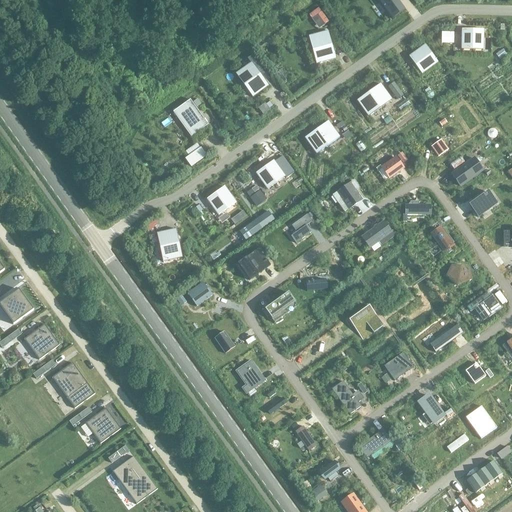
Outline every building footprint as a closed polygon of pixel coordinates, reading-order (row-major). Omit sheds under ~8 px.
[(378,0),(392,19),(393,19),(405,10),(398,0),(378,0)] [(319,10),(309,17),(318,29),(328,22),(319,10)] [(462,30),(462,29),(461,49),(462,49),(483,50),(482,50),(483,50),(483,30),(462,30)] [(317,64),(316,64),(336,59),(335,59),(328,32),(309,37),(317,64)] [(442,33),(442,43),(454,43),(454,34),(454,33),(442,33)] [(422,74),(421,74),(438,63),(437,62),(437,63),(425,46),(426,46),(425,46),(409,57),(409,58),(410,57),(422,74)] [(502,50),(496,54),(500,59),(506,54),(502,50)] [(251,64),(236,75),(252,97),(252,98),(269,86),(268,86),(262,77),(266,74),(253,56),(248,60),(251,64)] [(393,82),(388,86),(397,99),(402,95),(393,82)] [(369,117),(369,116),(391,100),(391,101),(392,100),(380,84),(380,85),(358,101),(357,101),(369,117)] [(208,125),(190,100),(191,100),(190,100),(173,112),(173,113),(174,112),(192,136),(191,137),(208,125),(208,124),(208,125)] [(270,102),(261,109),(264,114),(274,107),(270,102)] [(339,138),(340,138),(328,122),(305,138),(317,154),(339,138)] [(489,131),(483,137),(490,145),(496,139),(489,131)] [(441,140),(431,147),(438,157),(448,150),(441,140)] [(205,157),(199,149),(185,160),(190,168),(205,157)] [(402,153),(398,155),(404,163),(408,160),(402,153)] [(459,156),(449,163),(454,171),(465,163),(459,156)] [(256,173),(256,174),(268,190),(268,189),(285,177),(285,178),(285,177),(286,179),(293,173),(282,158),(275,163),(273,161),(273,162),(257,174),(256,173)] [(396,158),(382,168),(389,178),(403,168),(396,158)] [(482,170),(474,159),(452,175),(460,187),(482,170)] [(353,181),(332,196),(338,203),(342,200),(349,209),(362,199),(356,191),(359,188),(353,181)] [(236,203),(236,204),(236,203),(224,187),(224,188),(208,200),(207,199),(207,200),(219,216),(219,215),(236,203)] [(259,190),(249,197),(256,206),(265,199),(259,190)] [(488,193),(470,205),(478,217),(496,204),(488,193)] [(431,206),(406,206),(406,215),(431,215),(431,206)] [(268,211),(254,221),(260,230),(274,220),(268,211)] [(297,233),(291,237),(296,244),(311,233),(306,226),(312,222),(307,215),(292,226),(297,233)] [(254,221),(240,231),(246,240),(260,230),(254,221)] [(150,233),(158,226),(156,223),(147,229),(150,233)] [(370,247),(390,233),(383,223),(363,238),(370,247)] [(432,234),(444,252),(453,246),(452,244),(454,243),(451,239),(449,240),(447,237),(449,236),(443,228),(442,230),(441,228),(432,234)] [(157,235),(157,234),(163,261),(163,262),(182,258),(182,257),(176,230),(157,234),(157,235)] [(511,231),(503,231),(503,247),(511,247),(511,249),(511,248),(511,231)] [(255,251),(237,264),(249,281),(271,266),(267,260),(263,262),(255,251)] [(336,266),(330,269),(338,286),(344,283),(336,266)] [(455,267),(449,277),(458,286),(468,281),(467,275),(471,275),(470,269),(455,267)] [(326,280),(306,282),(307,292),(327,290),(327,289),(326,289),(325,281),(326,281),(326,280)] [(203,283),(192,290),(202,304),(213,296),(212,295),(212,296),(203,283)] [(34,310),(19,290),(0,303),(0,306),(14,325),(34,310)] [(263,312),(267,318),(269,316),(272,320),(295,303),(288,293),(263,312)] [(490,298),(487,293),(467,307),(471,312),(475,309),(484,321),(501,309),(492,297),(490,298)] [(181,296),(177,300),(181,305),(185,302),(181,296)] [(369,306),(349,321),(353,327),(356,325),(358,328),(356,330),(360,336),(370,329),(374,334),(384,326),(369,306)] [(60,346),(44,325),(24,340),(39,360),(60,346)] [(447,345),(455,339),(463,333),(457,325),(430,345),(436,353),(442,348),(442,347),(446,344),(447,345)] [(12,342),(22,334),(18,330),(8,337),(12,342)] [(224,332),(215,338),(225,354),(235,348),(224,332)] [(8,337),(0,342),(0,345),(2,349),(12,342),(8,337)] [(511,338),(502,346),(511,359),(511,338)] [(386,370),(394,381),(413,368),(405,356),(386,370)] [(46,372),(56,365),(52,361),(43,368),(46,372)] [(252,361),(237,372),(247,386),(244,388),(248,394),(247,394),(250,398),(257,393),(254,389),(266,381),(252,361)] [(95,394),(72,363),(52,378),(75,409),(95,394)] [(486,376),(476,363),(465,371),(475,385),(486,376)] [(43,368),(33,375),(37,380),(46,372),(43,368)] [(388,373),(381,378),(387,386),(394,381),(388,373)] [(332,390),(350,415),(361,407),(358,403),(364,399),(360,394),(355,398),(343,382),(332,390)] [(361,384),(358,386),(364,394),(367,392),(361,384)] [(270,399),(273,403),(280,399),(276,394),(270,399)] [(429,396),(419,403),(426,412),(422,415),(429,425),(433,422),(434,423),(443,416),(429,396)] [(286,403),(283,398),(267,410),(270,415),(286,403)] [(481,407),(466,418),(473,429),(489,417),(481,407)] [(69,422),(73,427),(77,424),(79,423),(92,413),(89,408),(69,422)] [(86,424),(81,428),(88,438),(93,434),(101,444),(121,430),(106,409),(85,424),(86,424)] [(489,417),(473,429),(481,439),(497,428),(489,417)] [(299,428),(291,434),(303,450),(311,444),(299,428)] [(366,459),(392,441),(384,430),(358,448),(366,459)] [(399,439),(394,443),(399,451),(405,447),(399,439)] [(470,443),(466,447),(469,452),(474,448),(470,443)] [(125,446),(117,452),(121,457),(129,451),(125,446)] [(120,457),(116,453),(108,458),(112,463),(120,457)] [(495,458),(499,468),(510,464),(505,454),(495,458)] [(158,489),(134,457),(113,472),(137,505),(158,489)] [(334,462),(321,471),(326,478),(327,477),(330,482),(338,476),(335,472),(339,469),(334,462)] [(467,481),(467,482),(476,494),(503,475),(494,463),(494,462),(493,463),(485,469),(485,468),(484,469),(485,469),(477,475),(476,475),(475,475),(476,476),(468,482),(467,481)] [(322,488),(313,495),(317,502),(327,495),(322,488)] [(365,511),(353,495),(346,501),(353,511),(365,511)] [(442,511),(449,508),(442,497),(435,502),(434,503),(433,504),(432,506),(431,507),(430,509),(429,510),(429,511),(428,511),(442,511)]
